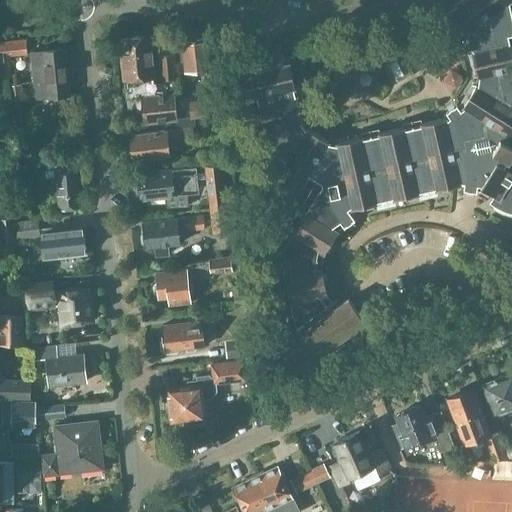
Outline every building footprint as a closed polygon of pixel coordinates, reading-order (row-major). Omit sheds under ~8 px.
[(280,45),(236,55),(246,100),(253,98),(269,150),(286,161),(272,184),(283,191),(298,168),(325,185),(337,183),(340,198),(352,214),(349,210),(465,183),(464,190),(477,192),(478,186),(494,196),(490,203),(495,207),(505,212),(511,214),(511,50),(508,35),(511,34),(511,12),(510,2),(511,0),(462,0),(464,2),(443,17),(448,24),(442,28),(438,34),(437,40),(440,47),(444,52),(451,54),(458,53),(464,50),(466,53),(472,49),(478,77),(477,85),(461,110),(457,104),(446,112),(450,118),(337,143),(330,142),(308,128),(303,122),(290,63),(284,65),(280,45)] [(126,99),(141,98),(144,125),(165,123),(179,122),(178,118),(175,93),(178,93),(175,55),(159,56),(161,80),(164,80),(165,80),(166,85),(155,86),(151,36),(134,37),(132,36),(126,36),(124,38),(121,39),(126,99)] [(202,71),(202,78),(210,78),(210,70),(211,70),(207,38),(196,40),(193,36),(188,37),(185,41),(182,41),(186,73),(202,71)] [(0,43),(0,77),(12,76),(10,57),(27,55),(26,41),(0,43)] [(64,50),(54,51),(32,53),(36,99),(69,95),(64,50)] [(224,96),(208,97),(210,118),(226,117),(224,96)] [(191,120),(195,119),(210,118),(208,97),(188,99),(189,105),(190,117),(191,120)] [(171,157),(170,144),(195,142),(193,127),(196,126),(195,119),(191,120),(190,117),(178,118),(179,122),(165,123),(166,131),(130,135),(133,161),(171,157)] [(55,176),(54,169),(60,169),(58,159),(29,162),(30,172),(47,170),(47,176),(55,176)] [(223,165),(204,167),(205,172),(206,178),(209,211),(227,208),(223,165)] [(76,167),(60,169),(54,169),(55,176),(59,209),(80,207),(76,167)] [(139,183),(136,186),(137,193),(140,195),(140,199),(165,196),(167,208),(189,206),(187,194),(186,180),(198,179),(206,178),(205,172),(197,172),(197,168),(173,170),(173,169),(138,173),(139,183)] [(323,186),(280,254),(294,318),(328,295),(322,269),(323,262),(324,262),(324,261),(323,261),(325,253),(338,231),(344,227),(345,227),(356,220),(340,198),(337,183),(325,185),(298,168),(283,191),(294,198),(309,175),(322,184),(323,186)] [(0,218),(10,218),(10,206),(18,206),(18,197),(0,196),(0,218)] [(227,208),(209,211),(212,234),(230,232),(227,208)] [(144,232),(141,235),(142,242),(145,244),(146,248),(155,247),(156,257),(169,255),(168,246),(180,244),(179,232),(188,231),(204,230),(203,215),(186,217),(186,218),(177,219),(143,223),(144,232)] [(0,242),(15,241),(13,219),(0,220),(0,242)] [(38,219),(15,222),(16,240),(41,236),(38,219)] [(41,230),(44,258),(85,253),(82,226),(66,228),(66,225),(58,226),(58,228),(41,230)] [(192,304),(189,283),(215,280),(215,274),(233,272),(231,257),(209,259),(210,261),(187,263),(187,269),(156,274),(157,282),(154,285),(155,294),(158,296),(158,299),(168,297),(169,306),(192,304)] [(28,280),(31,270),(22,268),(20,278),(28,280)] [(52,282),(28,284),(30,308),(47,307),(47,304),(60,303),(62,326),(81,324),(81,322),(92,321),(89,289),(59,292),(59,293),(53,293),(52,282)] [(233,286),(235,305),(250,304),(248,285),(233,286)] [(366,323),(363,320),(349,299),(286,344),(303,368),(366,323)] [(0,345),(25,345),(25,328),(23,328),(23,316),(0,316),(0,308),(0,307),(0,345)] [(197,350),(197,347),(206,346),(203,319),(163,324),(165,339),(160,340),(162,351),(166,351),(166,354),(180,352),(180,349),(186,348),(187,351),(197,350)] [(251,338),(225,340),(227,357),(252,355),(251,338)] [(84,355),(58,358),(56,345),(32,347),(34,361),(46,360),(48,385),(87,381),(84,355)] [(174,400),(169,401),(171,421),(188,419),(189,425),(205,424),(202,399),(212,398),(217,392),(216,384),(248,381),(245,359),(212,363),(213,376),(198,377),(199,381),(189,382),(189,387),(170,390),(171,396),(174,399),(174,400)] [(511,375),(484,386),(495,415),(495,416),(511,410),(511,375)] [(0,399),(28,400),(28,386),(28,379),(0,378),(0,399)] [(449,398),(466,445),(489,436),(472,390),(449,398)] [(12,401),(12,403),(3,402),(3,425),(12,426),(12,427),(36,428),(36,411),(36,406),(36,401),(12,401)] [(64,403),(36,406),(36,411),(37,420),(66,417),(64,403)] [(422,441),(437,435),(440,442),(436,444),(440,453),(444,452),(447,466),(461,464),(450,434),(445,422),(445,421),(441,411),(426,418),(421,405),(396,415),(404,435),(400,436),(405,448),(406,448),(408,454),(424,448),(422,441)] [(40,454),(41,458),(43,476),(104,469),(98,421),(54,426),(56,453),(40,454)] [(333,444),(341,461),(330,467),(340,488),(351,482),(349,477),(375,465),(379,474),(392,467),(382,449),(370,454),(360,431),(333,444)] [(507,457),(506,453),(499,435),(484,441),(491,460),(504,461),(508,461),(507,457)] [(12,459),(16,459),(19,459),(41,458),(40,454),(39,444),(11,444),(12,459)] [(0,462),(0,461),(0,504),(13,505),(14,460),(0,460),(0,462)] [(324,464),(310,470),(317,483),(317,484),(330,478),(324,464)] [(279,468),(257,478),(271,509),(271,510),(272,511),(300,511),(301,511),(295,499),(294,499),(279,468)] [(290,479),(297,493),(317,483),(310,470),(310,469),(290,479)] [(245,511),(272,511),(271,510),(271,509),(257,478),(235,489),(245,511)]
